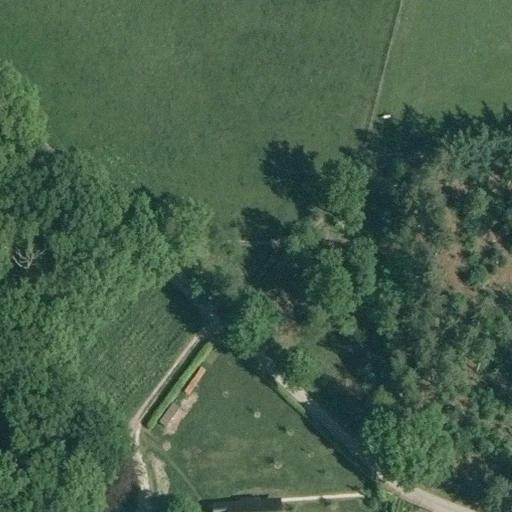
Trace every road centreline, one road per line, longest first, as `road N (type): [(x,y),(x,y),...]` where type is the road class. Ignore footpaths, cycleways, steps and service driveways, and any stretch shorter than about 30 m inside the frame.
road 1 (unclassified): [(457,511),(394,486),(209,312)]
road 2 (unclassified): [(131,242),(0,123)]
